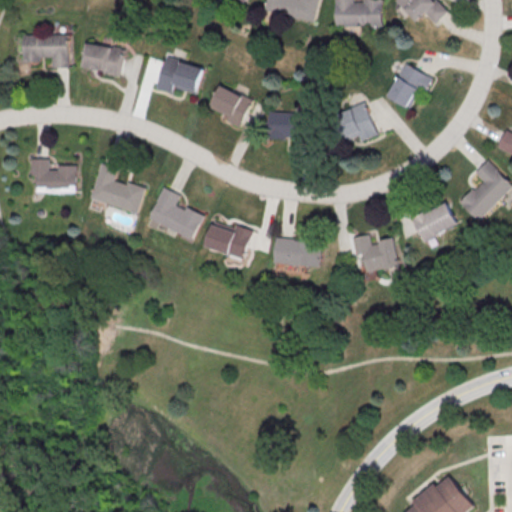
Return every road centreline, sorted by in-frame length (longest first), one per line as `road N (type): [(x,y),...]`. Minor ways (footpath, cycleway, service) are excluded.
road 1 (residential): [(0,119),(107,118),(247,182),(355,191),(399,175),(457,124),(482,73),(488,0)]
road 2 (residential): [(339,511),(374,458),(422,415),(511,374)]
